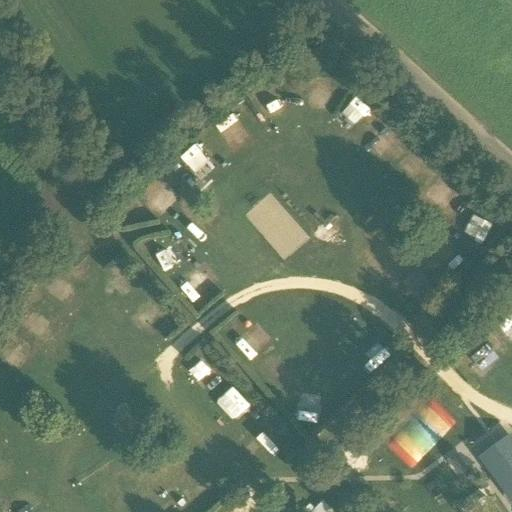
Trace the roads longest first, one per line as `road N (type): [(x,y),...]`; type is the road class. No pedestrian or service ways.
road 1 (unclassified): [(112,185),(321,0)]
road 2 (tertiary): [(511,156),(336,0)]
road 3 (track): [(112,185),(67,197),(48,181),(0,91)]
